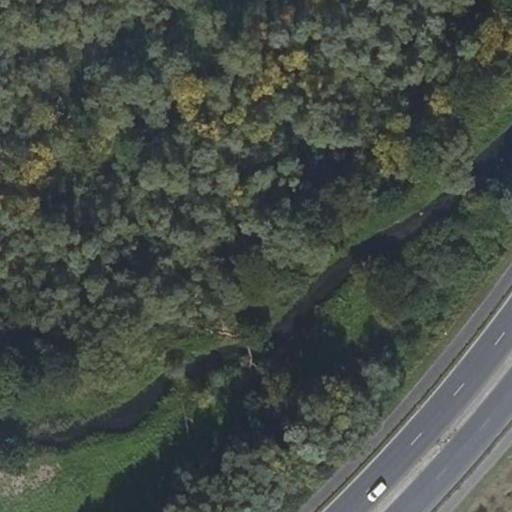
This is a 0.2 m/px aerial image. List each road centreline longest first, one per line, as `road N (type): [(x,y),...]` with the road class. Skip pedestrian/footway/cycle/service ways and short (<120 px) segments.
road 1 (trunk): [(511,326),(348,511)]
road 2 (trunk): [(408,511),(511,396)]
